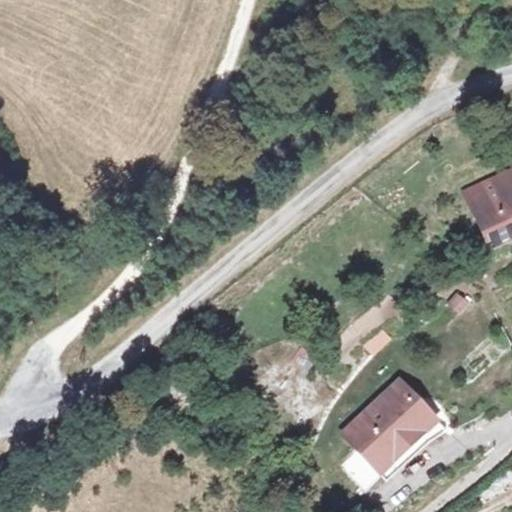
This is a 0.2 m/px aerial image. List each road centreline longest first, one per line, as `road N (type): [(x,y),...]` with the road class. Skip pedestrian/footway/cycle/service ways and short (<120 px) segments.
road 1 (residential): [(511,72),(419,120),(46,412)]
road 2 (track): [(266,0),(251,57),(144,283),(53,363),(46,412),(0,436)]
